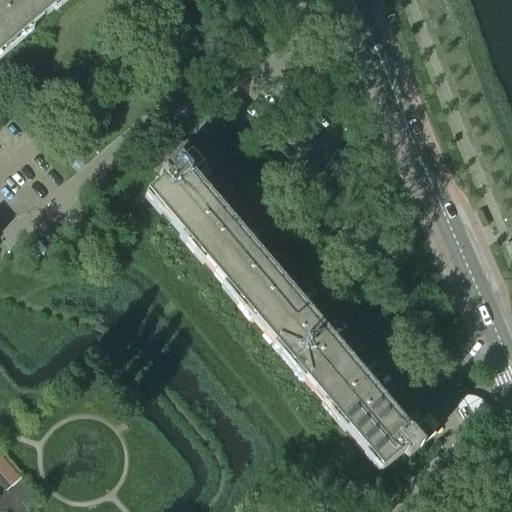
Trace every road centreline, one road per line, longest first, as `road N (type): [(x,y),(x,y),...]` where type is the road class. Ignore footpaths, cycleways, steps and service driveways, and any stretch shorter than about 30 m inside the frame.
road 1 (unclassified): [(499,343),(351,0)]
road 2 (residential): [(411,378),(203,134)]
road 3 (residential): [(203,134),(175,102),(15,235),(0,217)]
road 4 (residential): [(391,511),(455,459),(460,437),(411,378)]
road 5 (residential): [(286,0),(301,46),(203,134)]
